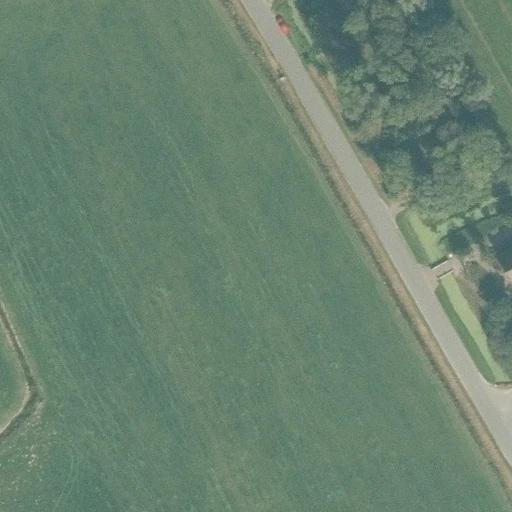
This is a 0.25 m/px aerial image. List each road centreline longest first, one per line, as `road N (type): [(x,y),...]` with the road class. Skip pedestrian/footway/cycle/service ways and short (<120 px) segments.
road 1 (unclassified): [(511,452),(247,0)]
road 2 (track): [(373,211),(434,224),(511,181)]
